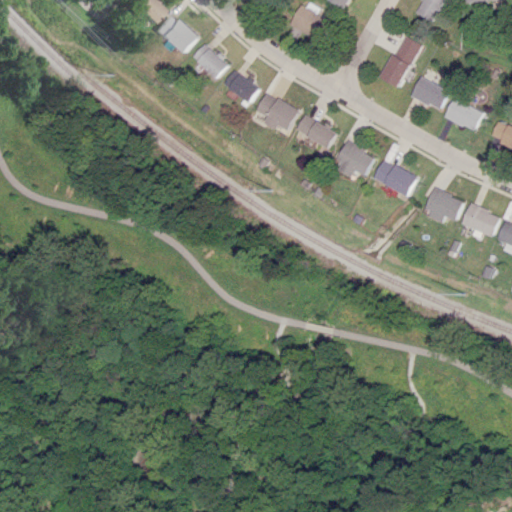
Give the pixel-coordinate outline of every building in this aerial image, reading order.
[(100,0),(110,9),(119,0),(100,0)] [(130,0),(152,24),(166,11),(155,0),(130,0)] [(325,0),(342,8),(345,0),(325,0)] [(421,0),(416,12),(436,22),(446,0),(421,0)] [(320,39),(327,18),(292,7),(285,28),(320,39)] [(157,32),(183,52),(196,35),(170,15),(157,32)] [(383,78),(401,87),(422,43),(403,35),(383,78)] [(226,65),(203,43),(190,56),(214,78),(226,65)] [(248,102),(258,87),(232,69),(221,84),(248,102)] [(444,109),(453,90),(422,76),(413,95),(444,109)] [(298,110),(263,91),(253,110),(266,117),(263,122),(276,129),(278,125),(288,130),(298,110)] [(486,112),(457,97),(447,116),(477,131),(486,112)] [(339,133),(304,113),(295,129),(330,149),(339,133)] [(511,124),(500,120),(493,137),(511,144),(511,124)] [(368,175),(377,154),(343,139),(331,165),(355,175),(357,170),(368,175)] [(410,196),(421,176),(386,158),(376,178),(410,196)] [(458,221),(467,200),(437,187),(427,207),(433,209),(430,216),(444,223),(447,216),(458,221)] [(496,236),(503,214),(472,204),(464,225),(496,236)] [(501,239),(509,242),(506,250),(511,251),(511,221),(508,220),(501,239)]
